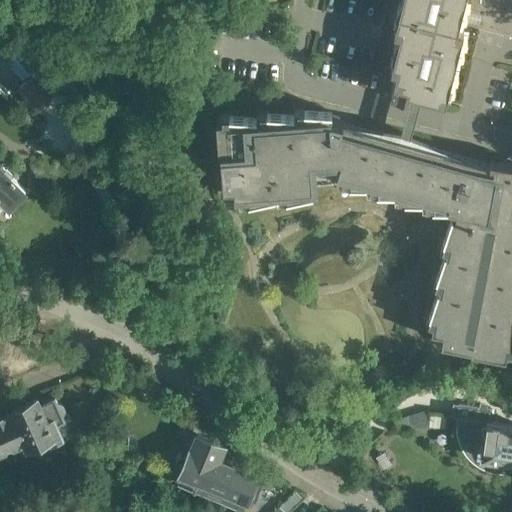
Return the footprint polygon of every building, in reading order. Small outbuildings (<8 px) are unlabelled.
[(401,0),(394,29),(400,31),(391,66),(397,68),(391,93),(412,98),(414,91),(446,99),(464,25),(458,24),(464,0),(401,0)] [(13,31),(0,42),(0,54),(21,77),(22,76),(25,78),(18,85),(37,105),(47,95),(47,94),(63,80),(45,60),(41,64),(38,61),(40,60),(13,31)] [(470,349),(505,355),(506,353),(503,352),(505,341),(508,341),(511,318),(511,315),(510,316),(511,304),(511,153),(494,164),(342,121),(342,120),(331,117),(331,111),(216,120),(218,155),(220,155),(223,186),(233,185),(234,197),(237,197),(237,194),(248,193),(248,196),(274,194),(274,191),(286,190),(286,193),(312,191),(311,177),(335,175),(335,176),(338,177),(339,174),(456,207),(455,213),(452,213),(448,241),(450,242),(449,248),(446,248),(440,279),(443,280),(441,287),(439,287),(433,315),(436,316),(434,325),(431,324),(431,328),(443,330),(441,339),(440,341),(471,347),(470,349)] [(0,209),(8,202),(10,204),(28,187),(5,164),(4,163),(9,158),(0,149),(0,209)] [(13,411),(0,416),(0,458),(4,456),(3,453),(8,451),(7,448),(12,446),(14,449),(19,446),(23,452),(44,443),(44,444),(51,441),(51,442),(65,436),(59,423),(66,420),(64,414),(65,412),(65,410),(65,407),(64,406),(63,404),(60,402),(59,402),(56,396),(41,402),(38,396),(11,407),(13,411)] [(457,424),(457,427),(457,431),(458,437),(459,442),(461,446),(466,453),(469,457),(472,460),(479,465),(487,469),(492,471),(498,472),(503,472),(503,459),(511,460),(511,423),(488,420),(487,420),(487,418),(489,418),(491,405),(459,400),(456,424),(457,424)] [(179,480),(243,506),(247,495),(254,498),(262,478),(255,475),(256,473),(231,463),(233,458),(225,454),(223,460),(217,457),(223,442),(198,432),(192,447),(191,447),(182,470),(182,471),(179,480)] [(28,463),(32,473),(47,466),(43,456),(28,463)]
